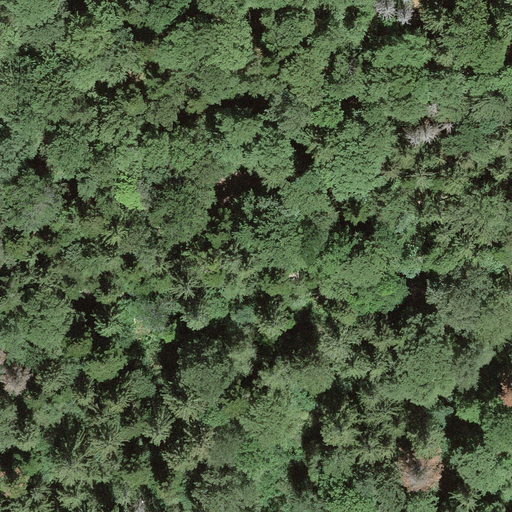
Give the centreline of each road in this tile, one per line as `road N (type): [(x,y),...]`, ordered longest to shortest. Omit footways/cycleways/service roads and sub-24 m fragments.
road 1 (track): [(349,253),(183,288),(0,284)]
road 2 (track): [(238,196),(384,280),(511,319)]
